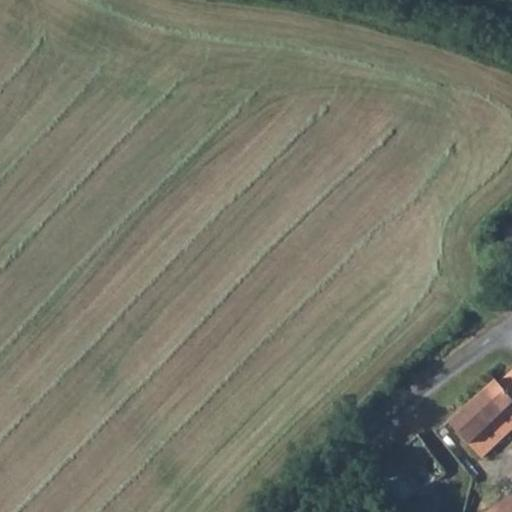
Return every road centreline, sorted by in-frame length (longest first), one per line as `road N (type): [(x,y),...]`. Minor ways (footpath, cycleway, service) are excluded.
road 1 (track): [(293,511),(400,408)]
road 2 (unclassified): [(511,326),(400,408)]
